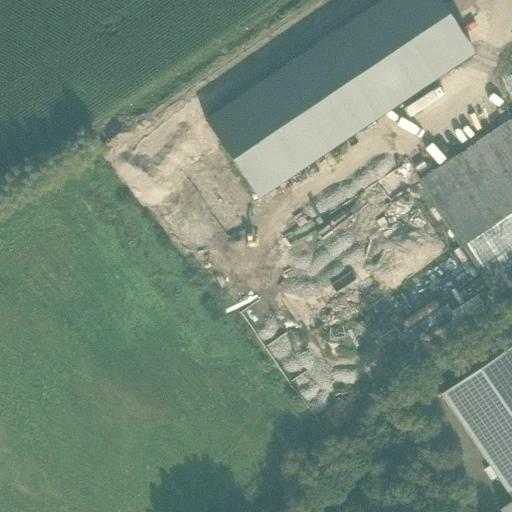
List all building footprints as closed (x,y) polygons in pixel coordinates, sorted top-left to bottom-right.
[(384,0),(205,119),(258,199),(471,58),(432,0),(384,0)] [(511,0),(495,0),(484,7),(509,52),(511,50),(511,0)] [(511,85),(504,72),(489,82),(509,111),(511,109),(511,85)] [(511,118),(419,182),(450,231),(451,230),(494,296),(511,283),(511,118)] [(511,379),(507,372),(509,371),(497,354),(439,394),(511,501),(511,500),(511,379)] [(511,511),(511,500),(511,501),(499,510),(500,511),(511,511)]
